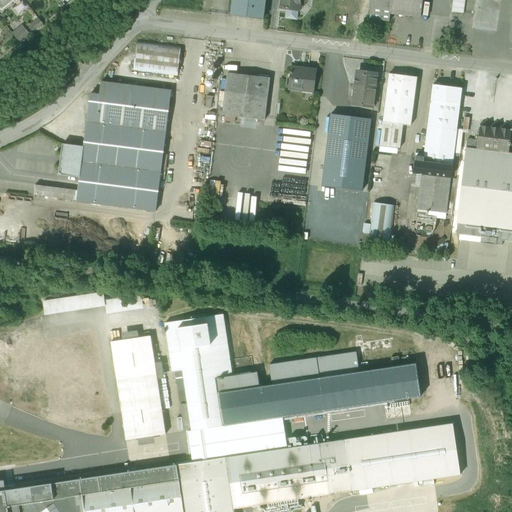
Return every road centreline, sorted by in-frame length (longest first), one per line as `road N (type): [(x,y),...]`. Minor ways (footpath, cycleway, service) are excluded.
road 1 (unclassified): [(140,21),(511,71)]
road 2 (unknown): [(0,473),(282,429)]
road 3 (unknown): [(0,200),(147,215),(164,209),(173,189)]
road 4 (unclassified): [(0,137),(57,106),(140,21)]
road 5 (unknown): [(0,161),(32,176),(173,189)]
road 6 (unknown): [(173,189),(198,29)]
